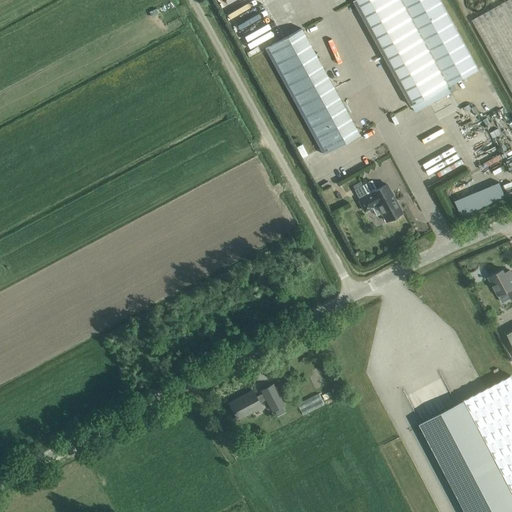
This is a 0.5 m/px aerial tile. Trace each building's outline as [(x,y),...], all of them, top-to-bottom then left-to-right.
[(448,86),(401,0),(354,0),(407,97),(412,106),(415,112),(452,92),(448,86)] [(441,0),(401,0),(448,86),(479,69),(441,0)] [(486,1),(485,0),(466,0),(466,1),(467,4),(469,7),(472,9),(475,10),(477,10),(479,10),(483,8),(484,6),(485,5),(486,1)] [(511,90),(511,0),(507,0),(473,19),(511,90)] [(301,28),(265,48),(323,154),(359,134),(301,28)] [(365,211),(372,207),(377,216),(382,213),(386,221),(389,219),(390,220),(393,220),(395,220),(396,219),(398,217),(399,215),(399,214),(402,212),(387,184),(377,189),(372,180),(362,185),(368,195),(359,200),(365,211)] [(501,182),(456,199),(462,215),(507,197),(501,182)] [(510,289),(511,292),(511,273),(510,270),(505,273),(503,269),(489,277),(498,295),(510,289)] [(511,376),(511,375),(466,399),(511,487),(511,376)] [(285,412),(282,405),(284,403),(273,384),(261,390),(262,393),(256,396),(253,390),(229,403),(237,418),(261,406),(260,403),(266,399),(272,410),(273,409),(277,416),(285,412)] [(314,395),(299,404),(304,413),(315,406),(315,405),(319,403),(314,395)] [(511,511),(511,487),(466,399),(420,423),(467,511),(511,511)] [(232,450),(240,446),(233,434),(226,438),(232,450)]
